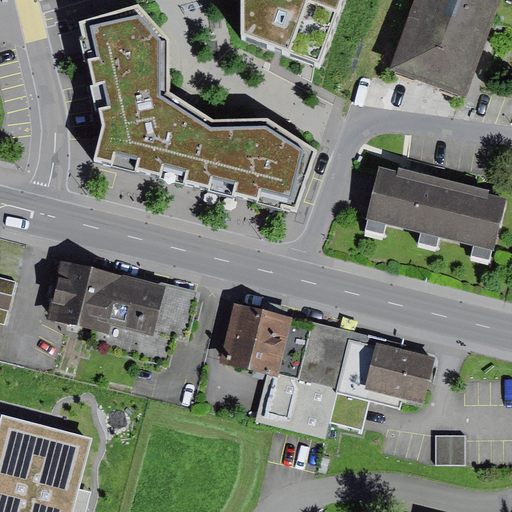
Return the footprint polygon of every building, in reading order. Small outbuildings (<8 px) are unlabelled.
[(317,66),(343,0),(241,0),(241,40),(278,53),(317,66)] [(510,0),(426,0),(402,74),(477,99),(480,91),(510,0)] [(137,3),(80,20),(82,35),(79,35),(82,49),(103,123),(95,158),(197,185),(214,118),(169,90),(170,37),(137,3)] [(268,117),(214,118),(197,185),(297,212),(318,149),(268,117)] [(410,177),(381,169),(364,234),(386,239),(388,230),(420,238),(418,247),(436,251),(438,242),(473,251),(470,260),(492,266),(509,203),(410,177)] [(169,293),(60,264),(44,322),(109,340),(112,327),(155,339),(157,332),(184,340),(197,292),(171,285),(169,293)] [(20,286),(0,280),(0,325),(9,328),(20,286)] [(314,325),(234,307),(221,368),(265,378),(300,386),(314,325)] [(387,343),(314,325),(300,386),(265,378),(254,424),(327,441),(330,423),(364,432),(369,403),(400,411),(403,401),(365,392),(376,345),(386,348),(387,343)] [(386,348),(376,345),(365,392),(403,401),(422,406),(434,360),(386,348)] [(73,511),(92,440),(2,417),(0,422),(0,511),(73,511)] [(466,436),(436,437),(437,467),(466,467),(466,436)]
